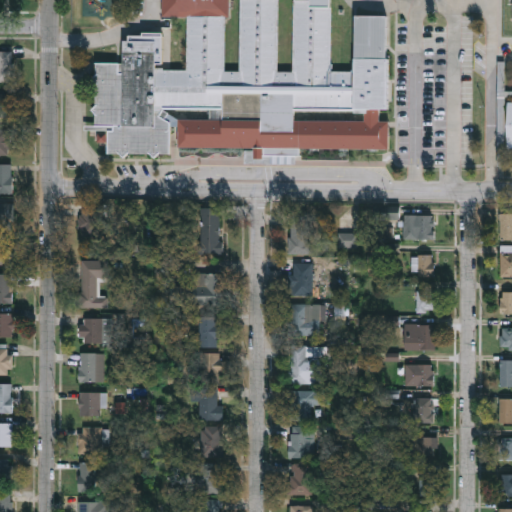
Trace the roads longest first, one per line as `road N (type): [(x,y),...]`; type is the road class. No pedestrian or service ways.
road 1 (residential): [(51,0),(44,511)]
road 2 (residential): [(49,190),(511,192)]
road 3 (residential): [(257,190),(256,511)]
road 4 (residential): [(468,192),(468,511)]
